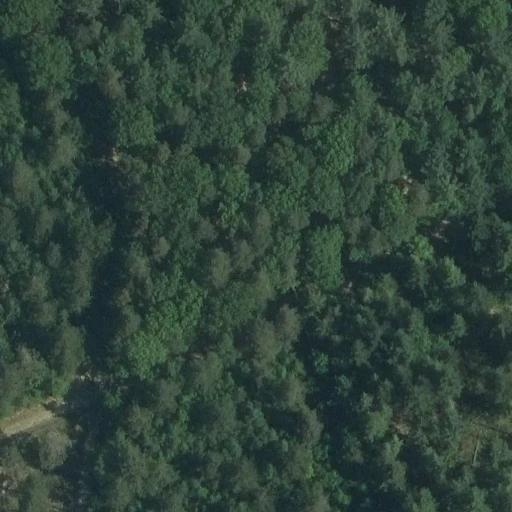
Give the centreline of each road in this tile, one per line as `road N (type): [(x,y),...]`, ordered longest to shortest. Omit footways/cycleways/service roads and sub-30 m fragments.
road 1 (track): [(102,397),(251,335),(511,198)]
road 2 (track): [(33,0),(107,161),(117,218),(102,397)]
